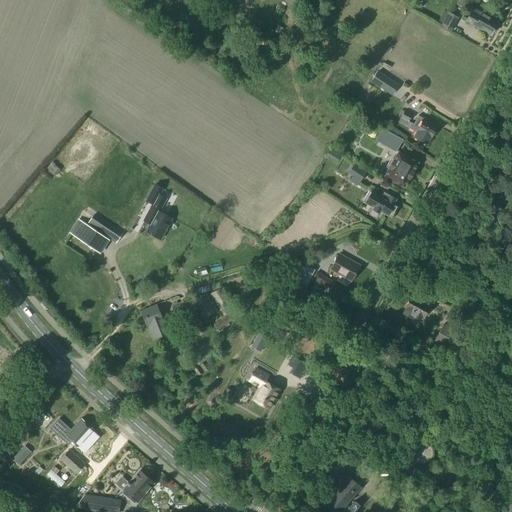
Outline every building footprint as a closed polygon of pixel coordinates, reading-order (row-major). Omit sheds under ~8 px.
[(460,0),(457,5),(465,9),(469,0),(460,0)] [(466,21),(489,34),(496,22),(489,18),(489,17),(482,13),(473,8),(466,21)] [(442,26),(451,31),(458,18),(449,13),(442,26)] [(279,35),(282,28),(277,26),(275,29),(274,32),(279,35)] [(389,67),(383,63),(378,71),(385,75),(389,67)] [(373,80),(384,87),(389,79),(378,72),(373,80)] [(401,119),(409,122),(412,117),(404,113),(401,119)] [(408,128),(416,132),(413,137),(427,145),(437,126),(423,118),(423,119),(418,116),(413,124),(411,123),(408,128)] [(375,141),(384,146),(390,134),(382,130),(375,141)] [(337,162),(341,156),(329,149),(326,155),(337,162)] [(384,178),(404,189),(417,163),(398,153),(384,178)] [(348,173),(361,181),(365,175),(353,166),(348,173)] [(150,224),(146,231),(159,239),(171,218),(158,211),(160,208),(162,204),(163,203),(156,199),(162,189),(155,185),(146,200),(152,204),(151,207),(153,209),(155,210),(150,218),(152,219),(150,224)] [(369,205),(373,207),(372,209),(379,213),(380,211),(387,215),(394,204),(393,203),(396,199),(384,193),(381,197),(380,196),(379,197),(375,194),(369,205)] [(78,219),(69,233),(100,254),(109,240),(115,244),(120,236),(92,216),(90,219),(86,224),(78,219)] [(331,269),(351,281),(359,266),(339,255),(331,269)] [(209,262),(199,265),(201,271),(211,268),(209,262)] [(296,281),(307,287),(310,281),(299,274),(296,281)] [(306,292),(315,297),(322,284),(329,288),(332,282),(316,274),(306,292)] [(210,294),(220,311),(231,306),(221,288),(210,294)] [(180,300),(181,302),(172,306),(176,314),(185,311),(186,315),(197,310),(191,295),(180,300)] [(193,301),(201,312),(198,314),(203,321),(217,311),(210,301),(206,304),(201,296),(193,301)] [(411,297),(402,313),(410,317),(411,316),(420,321),(422,317),(423,318),(429,307),(411,297)] [(141,312),(152,339),(169,332),(167,328),(169,327),(164,317),(161,319),(155,306),(141,312)] [(434,341),(455,352),(456,353),(456,352),(465,335),(443,324),(434,341)] [(430,342),(429,344),(439,351),(441,348),(432,342),(431,341),(430,342)] [(290,374),(300,380),(308,366),(298,360),(290,374)] [(254,400),(269,409),(280,390),(265,382),(269,375),(256,368),(248,382),(260,389),(254,400)] [(52,424),(49,428),(68,445),(71,442),(87,424),(81,419),(71,430),(58,418),(52,424)] [(87,424),(71,442),(78,447),(93,430),(87,424)] [(33,456),(40,466),(54,456),(47,446),(33,456)] [(23,449),(12,460),(18,465),(28,455),(23,449)] [(69,449),(60,460),(75,474),(84,463),(69,449)] [(42,470),(39,466),(34,471),(38,475),(42,470)] [(68,481),(55,469),(51,474),(64,486),(68,481)] [(123,489),(121,491),(132,501),(133,499),(137,502),(153,483),(139,470),(123,489)] [(322,504),(318,509),(322,511),(329,511),(330,511),(331,511),(338,511),(352,496),(345,490),(353,481),(346,475),(322,503),(321,503),(322,504)] [(353,481),(345,490),(352,496),(360,487),(353,481)] [(21,488),(2,482),(0,486),(0,491),(18,498),(21,488)] [(73,508),(99,511),(119,511),(121,500),(85,494),(73,508)] [(23,501),(22,502),(31,505),(32,502),(33,500),(25,497),(23,501)] [(501,510),(503,511),(511,511),(511,499),(509,498),(501,510)]
